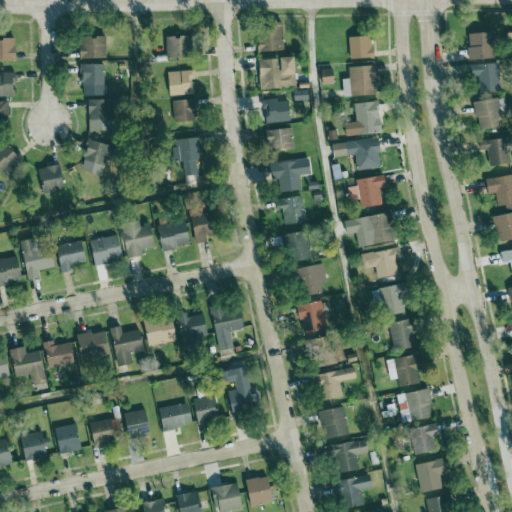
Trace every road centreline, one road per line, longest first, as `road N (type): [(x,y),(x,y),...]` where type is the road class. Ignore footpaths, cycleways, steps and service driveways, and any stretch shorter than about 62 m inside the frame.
road 1 (tertiary): [(399,0),(418,185),(486,511)]
road 2 (residential): [(315,511),(247,186),(231,0)]
road 3 (tertiary): [(511,479),(439,132),(430,0)]
road 4 (residential): [(0,499),(298,436)]
road 5 (residential): [(0,317),(262,262)]
road 6 (residential): [(0,5),(231,0)]
